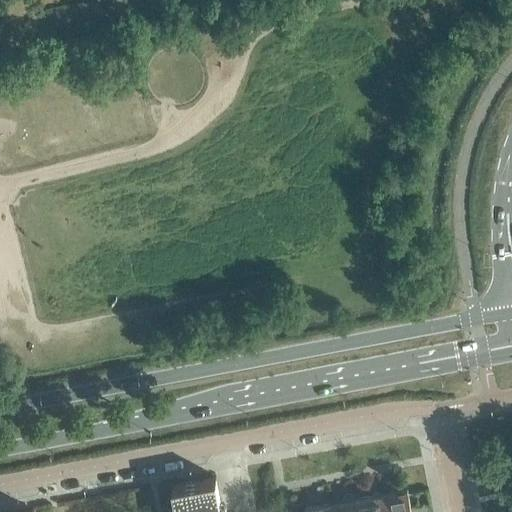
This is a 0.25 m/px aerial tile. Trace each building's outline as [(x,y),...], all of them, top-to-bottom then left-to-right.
[(223,511),(217,477),(174,484),(178,511),(223,511)] [(381,494),(384,511),(412,511),(408,489),(381,494)] [(330,503),(331,511),(358,511),(356,499),(355,499),(354,495),(351,493),(343,495),(341,498),(341,501),(330,503)] [(356,499),(358,511),(384,511),(381,494),(356,499)] [(331,511),(330,503),(305,508),(305,511),(331,511)]
